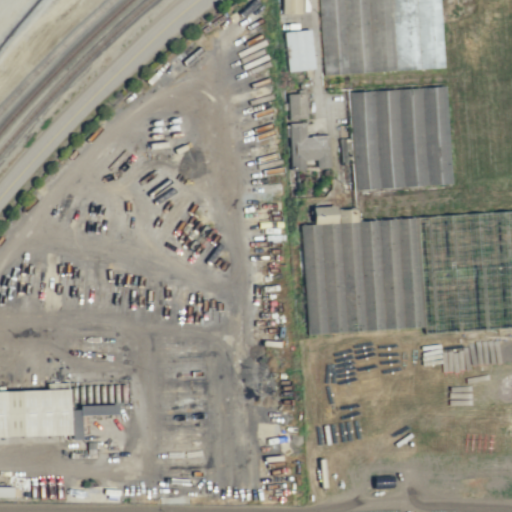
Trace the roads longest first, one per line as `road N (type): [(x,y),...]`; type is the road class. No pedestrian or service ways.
road 1 (track): [(511,508),(127,511)]
road 2 (tertiary): [(0,201),(99,95),(210,0)]
